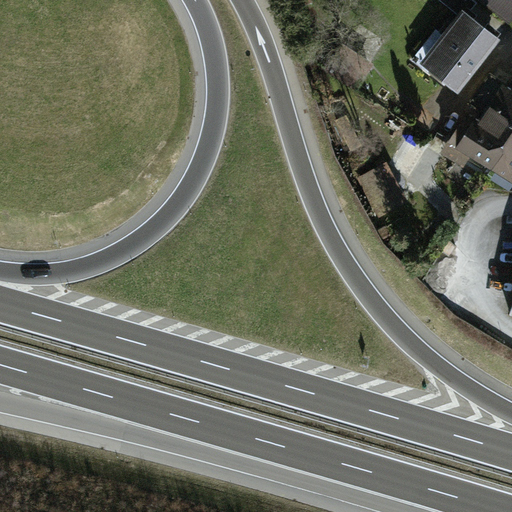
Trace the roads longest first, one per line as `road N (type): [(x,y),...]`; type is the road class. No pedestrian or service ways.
road 1 (motorway): [(511,452),(0,303)]
road 2 (motorway): [(511,413),(411,341),(349,265),(315,199),(265,41),(244,0)]
road 3 (motorway): [(190,0),(209,46),(214,110),(179,197),(141,237),(102,258),(52,271),(0,270)]
road 4 (motorway): [(0,366),(280,447)]
road 5 (motorway): [(0,398),(280,447)]
road 6 (motorway): [(280,447),(498,511)]
